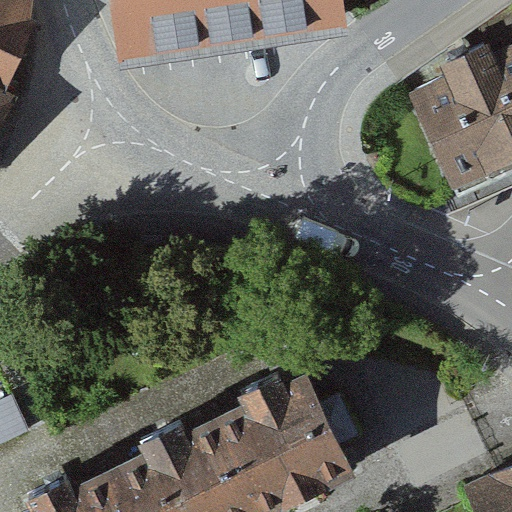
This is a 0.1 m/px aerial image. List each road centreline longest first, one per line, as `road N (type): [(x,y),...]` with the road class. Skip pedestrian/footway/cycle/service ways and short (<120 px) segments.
road 1 (residential): [(280,182),(337,69),(438,0)]
road 2 (tertiary): [(500,285),(444,273),(330,224),(280,182)]
road 3 (tertiary): [(280,182),(209,172),(107,125)]
road 4 (residential): [(0,231),(107,125)]
road 5 (tertiary): [(107,125),(62,0)]
